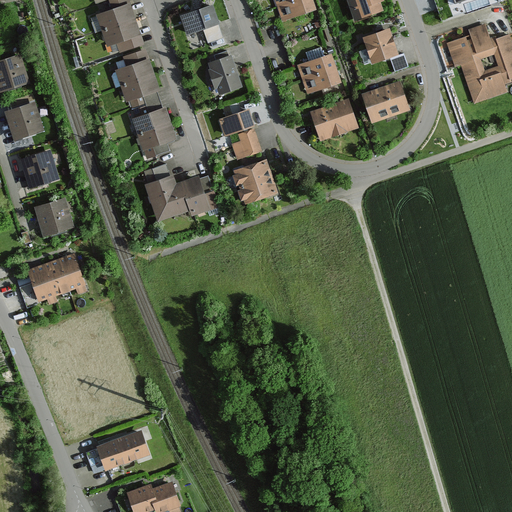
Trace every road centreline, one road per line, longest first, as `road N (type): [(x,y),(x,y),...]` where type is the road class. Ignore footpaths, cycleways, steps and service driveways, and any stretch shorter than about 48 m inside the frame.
road 1 (residential): [(408,0),(433,81),(428,118),(401,154),(363,169),(308,156),(284,133),(235,0)]
road 2 (track): [(511,132),(146,262)]
road 3 (track): [(363,169),(352,187),(446,511)]
road 4 (unclassified): [(83,509),(0,308)]
road 5 (residential): [(204,166),(148,5)]
